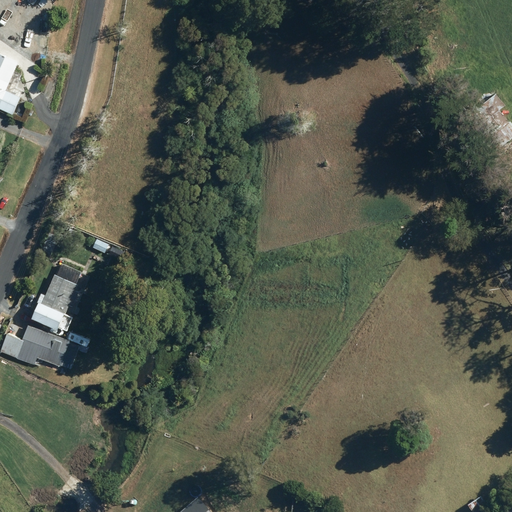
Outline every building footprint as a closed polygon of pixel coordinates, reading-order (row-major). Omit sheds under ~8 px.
[(0,104),(16,112),(24,95),(9,88),(22,59),(0,49),(0,104)] [(471,107),(501,145),(511,136),(511,122),(510,120),(508,121),(488,95),(471,107)] [(112,243),(98,236),(93,246),(108,253),(112,243)] [(126,249),(115,244),(110,254),(121,260),(126,249)] [(29,317),(55,329),(62,312),(64,313),(68,304),(72,306),(78,290),(74,289),(77,283),(53,273),(40,302),(36,301),(29,317)] [(18,351),(58,367),(68,341),(28,325),(18,351)] [(467,507),(470,511),(478,511),(486,507),(481,498),(467,507)]
